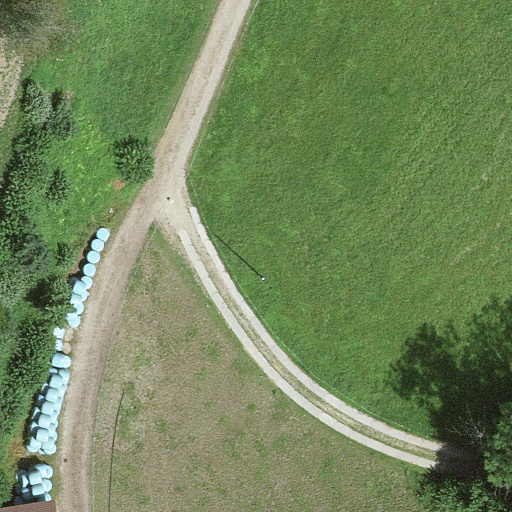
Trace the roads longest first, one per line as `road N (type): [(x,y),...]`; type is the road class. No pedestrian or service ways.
road 1 (track): [(239,0),(165,187),(222,290),(320,404),(422,463),(511,495)]
road 2 (track): [(71,511),(70,437),(89,319),(117,253),(165,187)]
